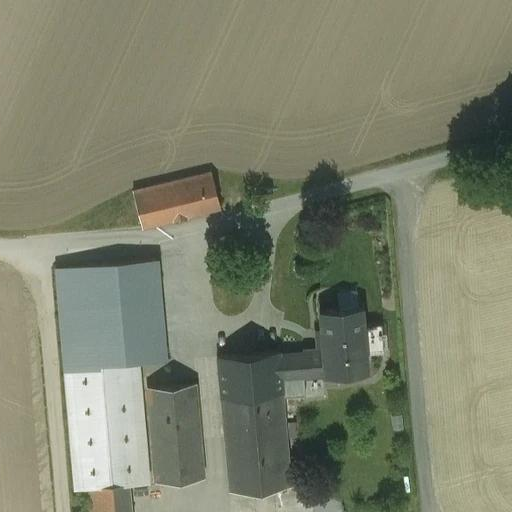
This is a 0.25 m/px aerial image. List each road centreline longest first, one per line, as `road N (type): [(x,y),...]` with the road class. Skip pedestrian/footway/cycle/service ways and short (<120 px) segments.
road 1 (unclassified): [(511,142),(174,235),(0,247)]
road 2 (track): [(65,511),(41,247)]
